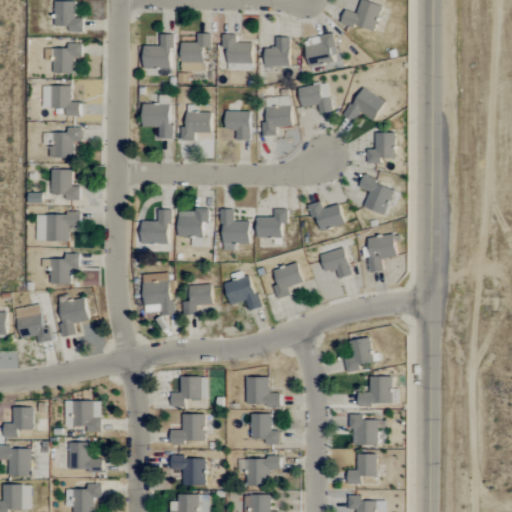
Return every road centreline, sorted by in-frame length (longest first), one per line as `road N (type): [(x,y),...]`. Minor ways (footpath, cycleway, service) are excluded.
road 1 (residential): [(121,0),(119,276),(132,358),(133,511)]
road 2 (secondary): [(428,511),(432,0)]
road 3 (residential): [(429,304),(355,311),(235,351),(0,373)]
road 4 (residential): [(120,171),(291,174),(327,158)]
road 5 (residential): [(302,329),(316,409),(315,511)]
